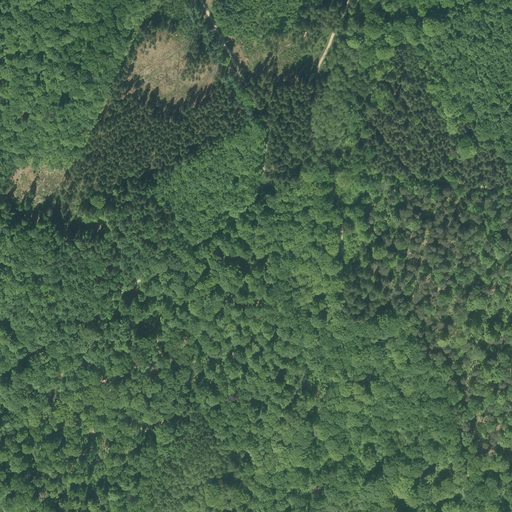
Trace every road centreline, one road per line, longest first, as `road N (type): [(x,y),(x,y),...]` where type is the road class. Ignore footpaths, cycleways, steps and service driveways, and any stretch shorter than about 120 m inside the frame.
road 1 (track): [(325,159),(341,219),(344,314),(385,379),(457,418),(472,482),(490,511)]
road 2 (track): [(262,166),(243,210),(0,371)]
road 3 (track): [(511,188),(325,159)]
road 4 (track): [(262,166),(265,125),(201,0)]
road 5 (track): [(349,0),(317,71),(307,151)]
